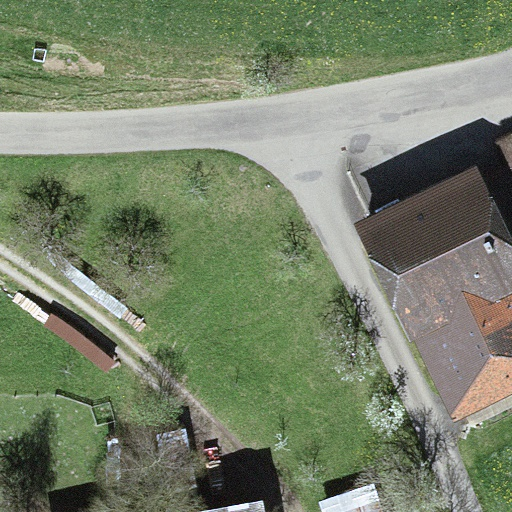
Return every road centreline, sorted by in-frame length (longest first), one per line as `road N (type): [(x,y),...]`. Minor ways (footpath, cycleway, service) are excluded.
road 1 (unclassified): [(283,123),(464,511)]
road 2 (track): [(0,262),(113,341),(251,466),(281,511)]
road 3 (unclassified): [(0,132),(283,123)]
road 4 (unclassified): [(283,123),(511,75)]
